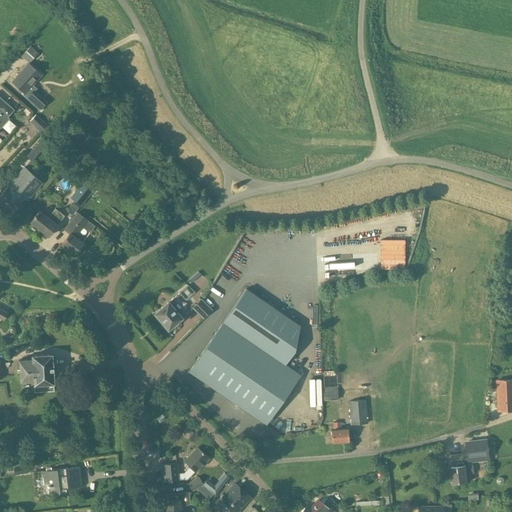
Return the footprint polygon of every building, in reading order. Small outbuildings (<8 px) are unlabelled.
[(38,53),(31,46),(21,56),(29,63),(38,53)] [(11,81),(24,93),(41,75),(28,63),(11,81)] [(0,96),(0,125),(14,110),(0,96)] [(47,126),(35,116),(30,122),(41,133),(48,127),(47,126)] [(75,127),(68,136),(75,142),(77,141),(82,145),(88,137),(75,127)] [(22,151),(33,161),(48,143),(38,134),(22,151)] [(5,189),(0,194),(0,198),(16,213),(23,205),(42,182),(24,167),(5,189)] [(80,206),(96,186),(86,178),(70,198),(80,206)] [(39,211),(30,222),(48,236),(57,225),(64,215),(59,211),(59,210),(58,209),(58,210),(55,208),(47,217),(39,211)] [(69,234),(61,245),(75,255),(83,243),(75,237),(87,220),(76,213),(64,230),(69,234)] [(188,299),(196,292),(189,283),(181,291),(188,299)] [(293,351),(299,326),(246,289),(190,371),(266,424),(283,400),(300,375),(285,364),(293,351)] [(192,308),(203,318),(211,310),(201,299),(192,308)] [(168,302),(154,314),(168,330),(181,318),(168,302)] [(4,344),(11,340),(7,334),(1,338),(4,344)] [(18,359),(20,381),(33,380),(34,391),(53,390),(53,383),(51,354),(31,355),(31,359),(18,359)] [(511,380),(497,381),(498,410),(511,410),(511,380)] [(366,400),(349,401),(351,425),(367,423),(366,400)] [(334,430),(331,430),(332,442),(348,441),(347,429),(339,429),(334,430)] [(487,440),(466,442),(468,459),(489,457),(487,440)] [(184,461),(190,467),(195,471),(202,464),(203,465),(209,458),(197,447),(184,461)] [(465,466),(464,466),(464,462),(457,463),(457,467),(451,468),(452,476),(450,476),(451,482),(453,482),(453,484),(467,482),(466,474),(474,473),(473,465),(465,466)] [(178,481),(178,474),(177,463),(163,465),(164,482),(178,481)] [(80,474),(79,467),(42,472),(43,472),(43,479),(44,486),(47,485),(48,488),(49,494),(48,494),(60,493),(60,492),(59,492),(58,488),(68,487),(68,488),(67,488),(67,489),(82,487),(81,480),(79,480),(78,475),(80,474)] [(203,484),(198,477),(188,483),(193,490),(203,484)] [(222,494),(216,502),(227,511),(237,511),(250,497),(235,483),(224,496),(222,494)] [(215,494),(219,489),(214,485),(210,490),(215,494)] [(165,500),(166,511),(179,511),(179,505),(189,504),(188,492),(165,494),(165,495),(166,495),(166,500),(165,500)] [(306,506),(300,511),(330,511),(329,511),(330,509),(320,501),(319,503),(316,501),(310,509),(306,506)]
